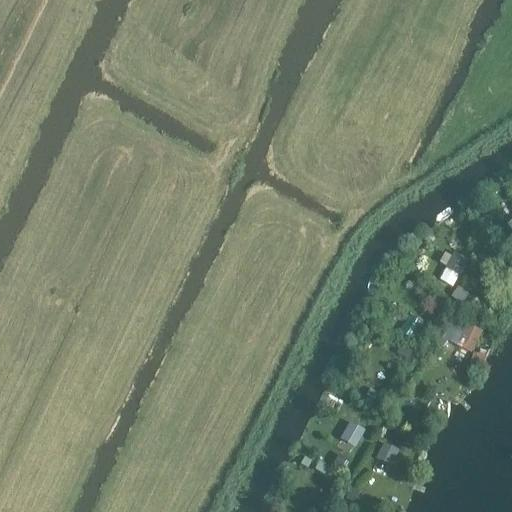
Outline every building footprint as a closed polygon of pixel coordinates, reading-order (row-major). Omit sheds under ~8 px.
[(454,255),(446,269),(447,270),(459,277),(460,277),(468,263),(454,255)] [(447,270),(441,282),(453,288),(459,277),(447,270)] [(462,289),(455,298),(464,305),(471,296),(462,289)] [(440,308),(433,319),(439,324),(447,313),(440,308)] [(462,322),(451,344),(471,354),(482,333),(462,322)] [(364,333),(360,338),(367,345),(373,336),(364,333)] [(443,338),(438,345),(443,348),(447,341),(443,338)] [(390,339),(387,345),(395,350),(398,344),(390,339)] [(486,381),(511,386),(511,340),(511,341),(502,352),(497,358),(488,377),(486,381)] [(402,348),(397,356),(408,361),(412,353),(402,348)] [(427,414),(423,424),(431,427),(435,418),(427,414)] [(408,421),(405,428),(416,433),(419,426),(408,421)] [(350,425),(342,439),(355,446),(363,432),(350,425)] [(384,445),(377,459),(391,466),(397,452),(384,445)] [(338,457),(333,466),(340,470),(346,461),(338,457)] [(319,464),(315,471),(324,476),(327,469),(319,464)] [(351,490),(346,501),(353,504),(358,493),(351,490)]
